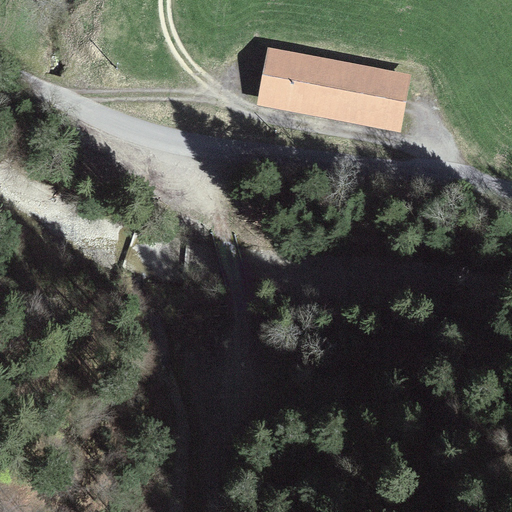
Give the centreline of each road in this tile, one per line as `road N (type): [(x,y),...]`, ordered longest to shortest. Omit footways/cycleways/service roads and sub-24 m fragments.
road 1 (unclassified): [(511,186),(440,168),(202,141),(153,129),(0,64)]
road 2 (track): [(237,285),(217,511)]
road 3 (track): [(237,285),(202,141)]
